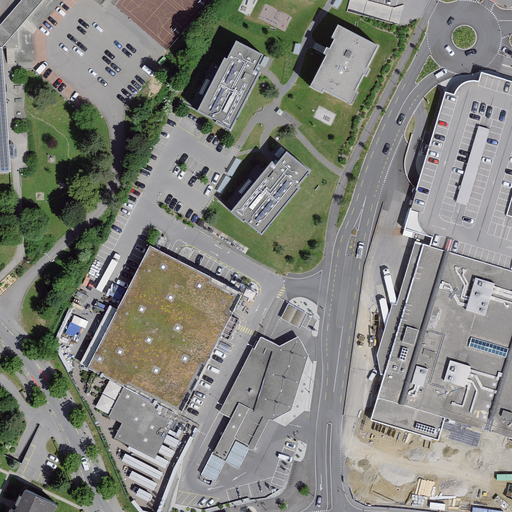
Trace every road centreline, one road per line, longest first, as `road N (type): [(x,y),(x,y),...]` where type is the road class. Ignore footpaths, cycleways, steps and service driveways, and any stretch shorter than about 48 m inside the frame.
road 1 (residential): [(437,35),(398,83),(354,180),(324,349),(314,511)]
road 2 (residential): [(336,511),(332,430),(360,233),(414,97),(460,65)]
road 3 (residential): [(94,489),(56,402),(0,327)]
